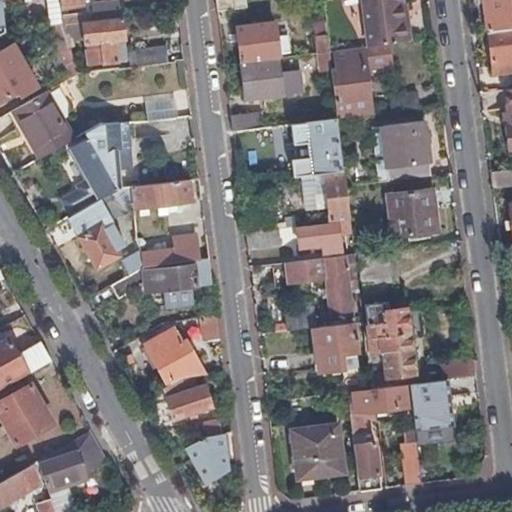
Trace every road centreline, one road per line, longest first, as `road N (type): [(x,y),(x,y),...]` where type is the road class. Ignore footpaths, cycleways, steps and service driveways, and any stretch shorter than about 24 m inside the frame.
road 1 (residential): [(195,0),(260,511)]
road 2 (residential): [(511,480),(450,0)]
road 3 (tertiary): [(0,209),(170,511)]
road 4 (residential): [(511,495),(387,511)]
